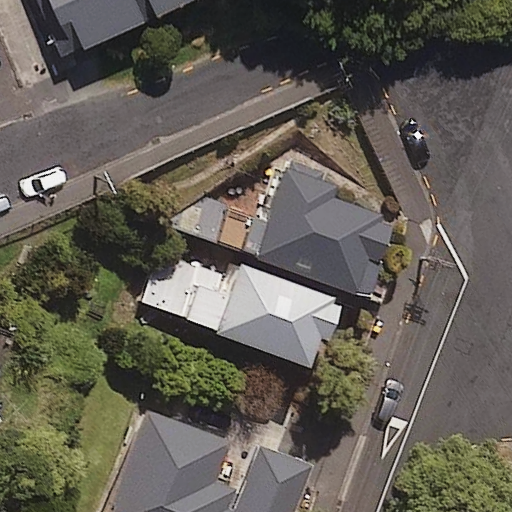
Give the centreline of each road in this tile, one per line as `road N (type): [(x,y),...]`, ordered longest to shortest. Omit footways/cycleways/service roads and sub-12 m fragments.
road 1 (unclassified): [(511,201),(454,84),(427,51),(382,32),(320,42),(0,173)]
road 2 (residential): [(377,511),(469,274),(511,213)]
